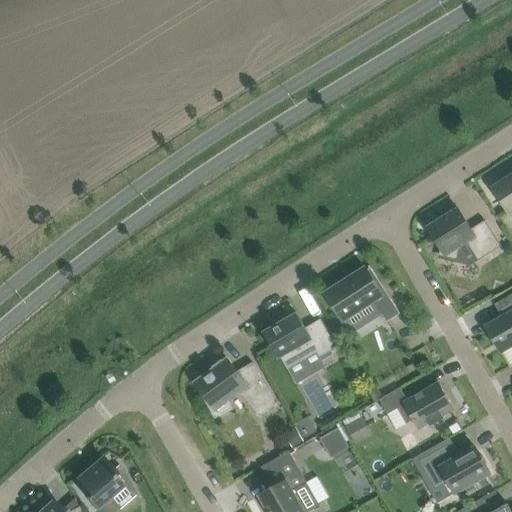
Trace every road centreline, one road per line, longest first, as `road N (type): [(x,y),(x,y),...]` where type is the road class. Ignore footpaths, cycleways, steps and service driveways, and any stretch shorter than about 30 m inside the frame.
road 1 (tertiary): [(0,329),(75,265),(317,98),(487,0)]
road 2 (tertiary): [(441,0),(189,152),(0,298)]
road 3 (residential): [(136,383),(384,217)]
road 4 (residential): [(511,438),(384,217)]
road 5 (residential): [(0,504),(136,383)]
road 6 (residential): [(384,217),(511,137)]
road 7 (residential): [(214,511),(136,383)]
